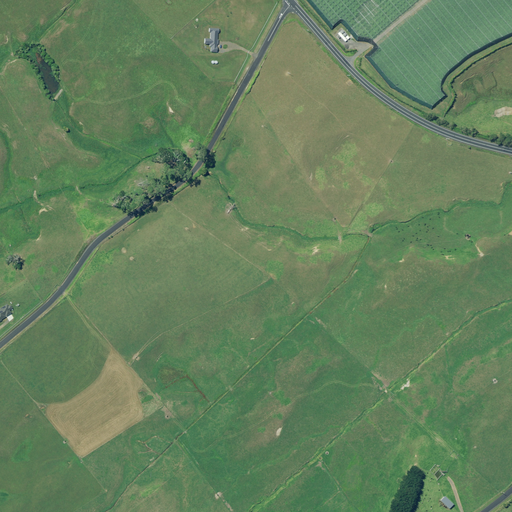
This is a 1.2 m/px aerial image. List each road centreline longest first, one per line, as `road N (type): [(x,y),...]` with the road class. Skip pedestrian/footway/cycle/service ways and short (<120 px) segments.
road 1 (unclassified): [(293,2),(190,176),(101,238),(62,290),(0,345)]
road 2 (tertiary): [(293,2),(355,76),(410,118),(511,151)]
